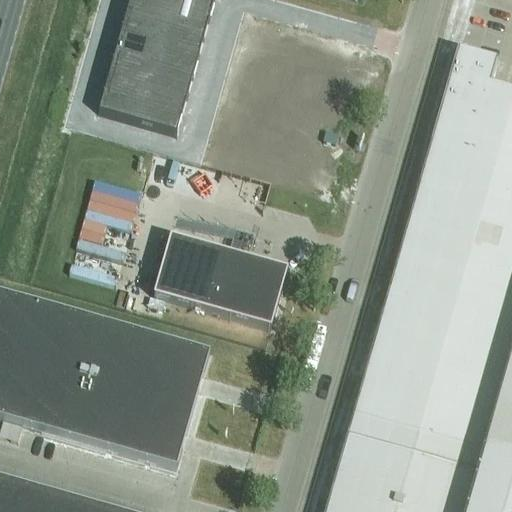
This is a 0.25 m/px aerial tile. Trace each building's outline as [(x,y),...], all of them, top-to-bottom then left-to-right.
[(165,34),(174,0),(132,0),(127,23),(165,34)] [(215,6),(193,0),(174,0),(165,34),(204,45),(215,6)] [(160,53),(165,34),(127,23),(121,42),(160,53)] [(198,64),(204,45),(165,34),(160,53),(198,64)] [(154,72),(160,53),(121,42),(116,61),(154,72)] [(193,83),(198,64),(160,53),(154,72),(193,83)] [(511,511),(511,96),(490,90),(497,67),(458,56),(325,511),(511,511)] [(149,91),(154,72),(116,61),(110,80),(149,91)] [(187,102),(193,83),(154,72),(149,91),(187,102)] [(138,130),(149,91),(110,80),(99,119),(138,130)] [(176,141),(187,102),(149,91),(138,130),(176,141)] [(287,277),(171,244),(154,302),(270,335),(287,277)] [(0,424),(176,475),(209,359),(0,299),(0,424)] [(90,511),(0,486),(0,511),(90,511)]
